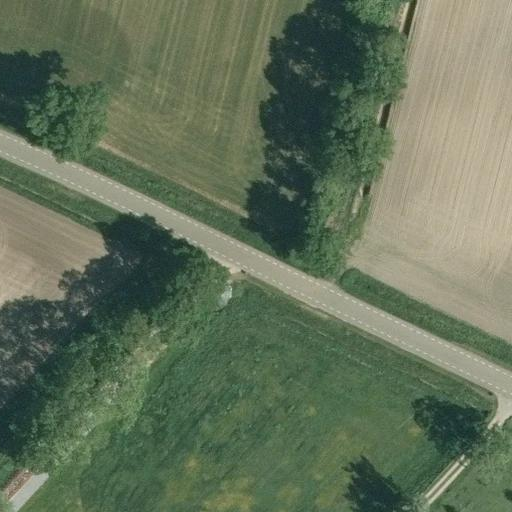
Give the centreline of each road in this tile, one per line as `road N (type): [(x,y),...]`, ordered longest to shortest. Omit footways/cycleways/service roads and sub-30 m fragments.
road 1 (tertiary): [(511,388),(0,146)]
road 2 (unknown): [(413,511),(511,404)]
